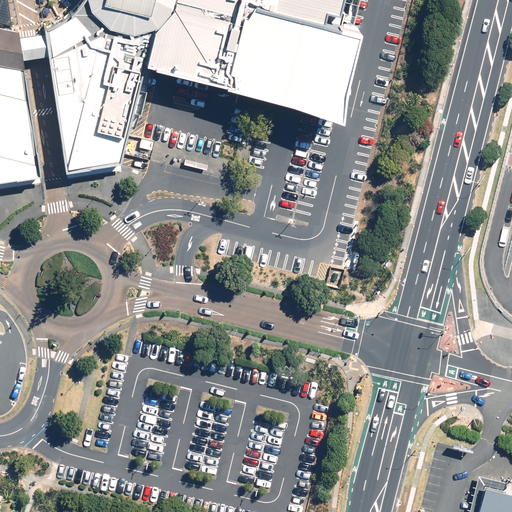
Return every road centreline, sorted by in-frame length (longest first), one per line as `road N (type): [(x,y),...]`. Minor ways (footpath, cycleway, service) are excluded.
road 1 (secondary): [(502,0),(451,209)]
road 2 (secondary): [(451,209),(461,316),(473,352),(506,384)]
road 3 (unknown): [(157,181),(163,162),(177,157),(214,164),(240,153),(248,111),(224,99)]
road 4 (secondary): [(451,209),(412,357)]
